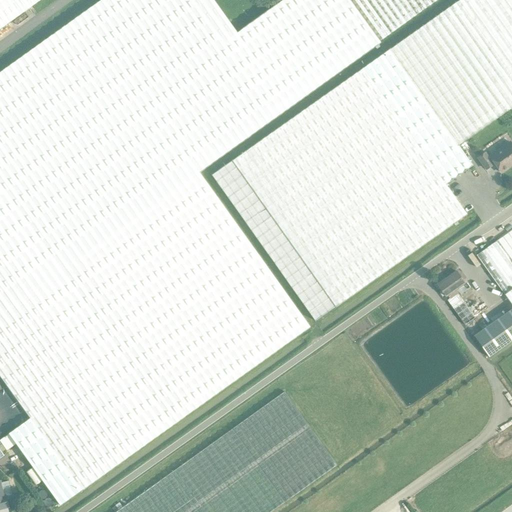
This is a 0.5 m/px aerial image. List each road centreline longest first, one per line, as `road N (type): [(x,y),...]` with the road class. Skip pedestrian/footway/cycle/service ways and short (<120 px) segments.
road 1 (unclassified): [(83,511),(511,207)]
road 2 (unknown): [(418,273),(493,372),(492,415),(459,452),(374,511)]
